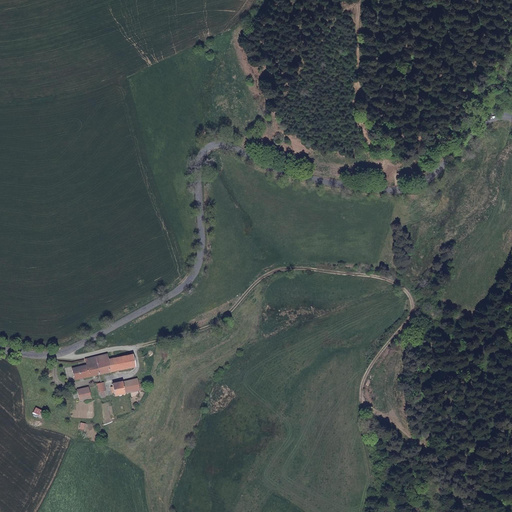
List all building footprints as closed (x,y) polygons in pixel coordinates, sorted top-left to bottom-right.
[(109,359),(107,353),(98,355),(99,361),(96,362),(99,374),(135,366),(132,354),(109,359)] [(99,361),(98,355),(91,357),(92,363),(87,365),(73,368),(75,380),(99,374),(96,362),(99,361)] [(115,394),(131,391),(138,390),(140,389),(138,378),(113,383),(115,394)] [(104,382),(101,383),(97,384),(99,391),(101,391),(104,390),(106,390),(104,382)] [(88,387),(78,389),(80,400),(91,397),(88,387)] [(45,412),(36,407),(32,415),(37,418),(38,417),(41,419),(45,412)]
